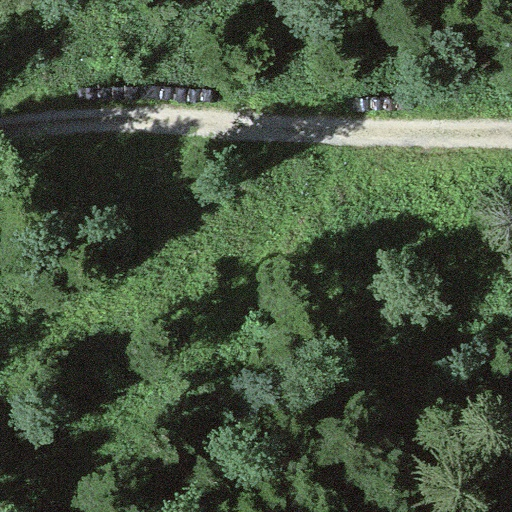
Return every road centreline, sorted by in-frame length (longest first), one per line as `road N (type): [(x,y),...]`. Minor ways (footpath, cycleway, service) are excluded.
road 1 (track): [(0,380),(333,185),(480,124)]
road 2 (track): [(0,125),(79,113),(511,125)]
